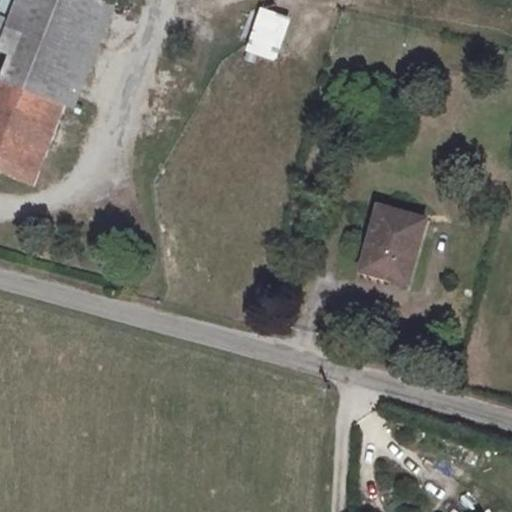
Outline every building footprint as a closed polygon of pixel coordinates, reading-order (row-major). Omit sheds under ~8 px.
[(68,100),(91,28),(17,0),(10,0),(0,27),(17,35),(3,79),(68,100)] [(90,0),(17,0),(91,28),(97,2),(90,0)] [(246,55),(279,61),(288,16),(254,10),(246,55)] [(0,172),(42,185),(68,100),(3,79),(0,89),(0,172)] [(382,208),(367,270),(413,281),(429,220),(382,208)]
